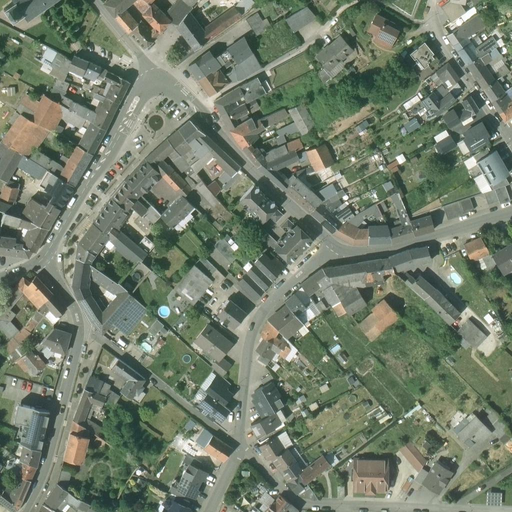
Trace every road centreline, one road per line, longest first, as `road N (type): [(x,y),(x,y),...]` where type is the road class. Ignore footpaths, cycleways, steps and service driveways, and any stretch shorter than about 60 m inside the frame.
road 1 (residential): [(237,443),(298,502),(497,511)]
road 2 (residential): [(39,262),(73,304),(79,326),(39,486),(24,511)]
road 3 (tertiary): [(160,85),(181,96),(336,247)]
road 4 (residential): [(336,247),(255,320),(237,443)]
road 5 (tertiary): [(39,262),(135,104),(160,85)]
road 6 (tertiary): [(336,247),(367,253),(511,212)]
road 7 (residential): [(503,133),(426,21),(428,0)]
